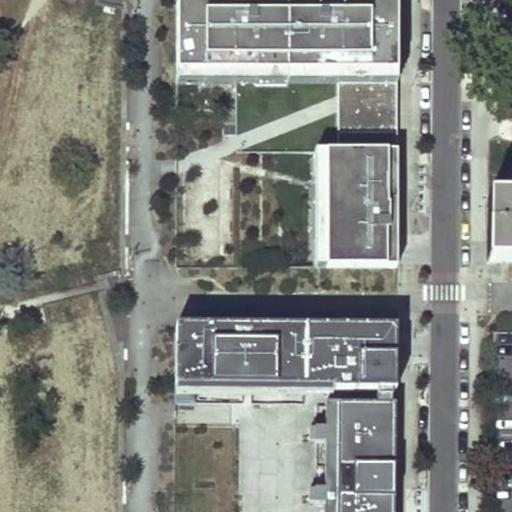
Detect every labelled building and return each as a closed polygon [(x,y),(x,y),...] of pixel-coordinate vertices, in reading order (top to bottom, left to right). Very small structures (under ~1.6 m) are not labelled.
[(403,2),(229,0),(168,0),(167,80),(402,82),(403,2)] [(397,149),(305,150),(306,277),(398,277),(397,149)] [(511,197),(486,198),(484,262),(511,262),(511,197)] [(397,324),(164,326),(165,398),(320,397),(398,396),(397,324)] [(398,511),(398,396),(320,397),(321,511),(398,511)]
